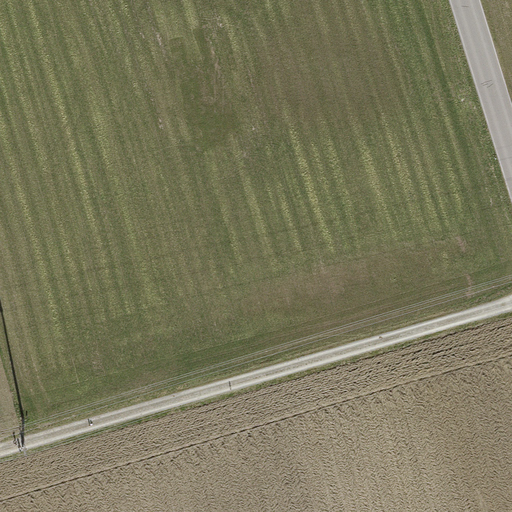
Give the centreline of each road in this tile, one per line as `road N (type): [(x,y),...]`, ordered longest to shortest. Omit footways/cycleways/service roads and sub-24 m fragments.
road 1 (track): [(0,451),(511,304)]
road 2 (tertiary): [(464,0),(511,151)]
